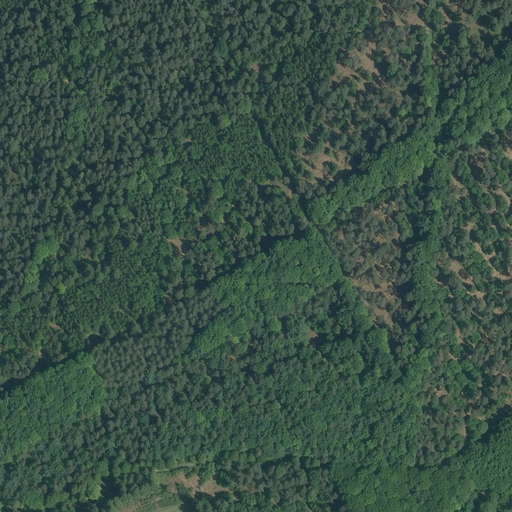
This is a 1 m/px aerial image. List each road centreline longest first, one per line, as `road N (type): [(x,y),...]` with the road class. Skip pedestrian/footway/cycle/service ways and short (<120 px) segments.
road 1 (track): [(90,0),(84,130),(33,290),(46,389),(37,460),(10,511)]
road 2 (track): [(46,511),(154,468),(210,462),(348,475),(405,470)]
road 3 (track): [(308,233),(0,400)]
road 4 (track): [(405,470),(411,400),(435,326),(423,288),(439,207),(437,164)]
road 5 (track): [(191,0),(316,229)]
road 6 (track): [(437,164),(325,224)]
road 7 (unknown): [(434,120),(442,0)]
